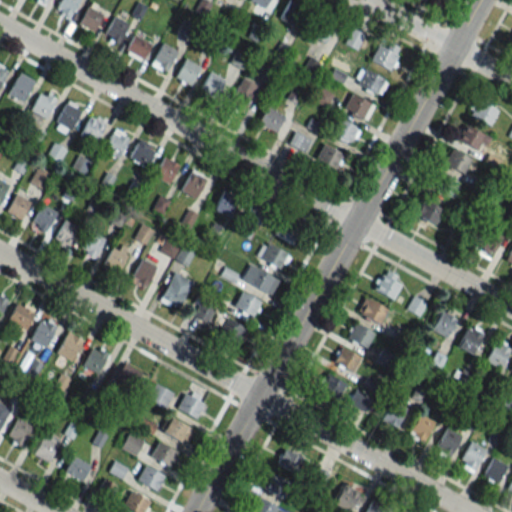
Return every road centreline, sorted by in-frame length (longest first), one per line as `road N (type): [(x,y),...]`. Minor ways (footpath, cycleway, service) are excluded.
road 1 (tertiary): [(193,511),(478,0)]
road 2 (residential): [(0,24),(511,307)]
road 3 (residential): [(0,251),(468,511)]
road 4 (residential): [(370,0),(511,80)]
